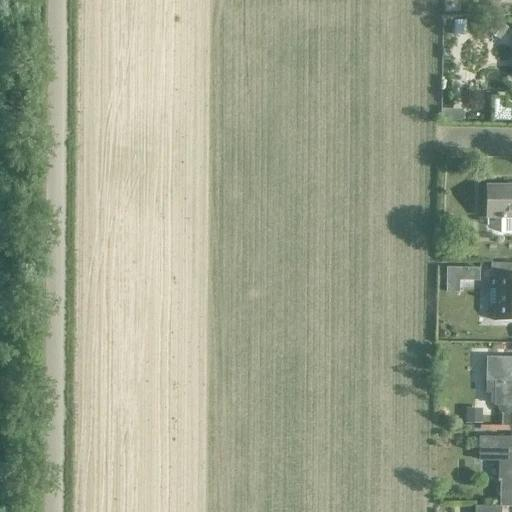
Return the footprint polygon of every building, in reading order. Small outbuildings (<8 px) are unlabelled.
[(495,23),(486,34),(497,43),(505,31),(495,23)] [(503,101),(492,101),(491,123),(511,123),(511,109),(503,109),(503,101)] [(462,111),(439,111),(439,123),(462,124),(462,111)] [(511,188),(485,189),(485,218),(499,218),(499,233),(511,233),(511,188)] [(511,265),(488,265),(487,306),(493,306),(493,323),(511,323),(511,265)] [(511,360),(485,360),(484,394),(490,395),(490,406),(496,406),(496,412),(499,416),(509,417),(511,416),(511,360)] [(479,409),(465,409),(465,424),(480,424),(479,409)] [(477,440),(477,461),(497,462),(497,484),(499,484),(498,496),(498,508),(499,508),(511,508),(511,428),(508,428),(508,441),(477,440)]
